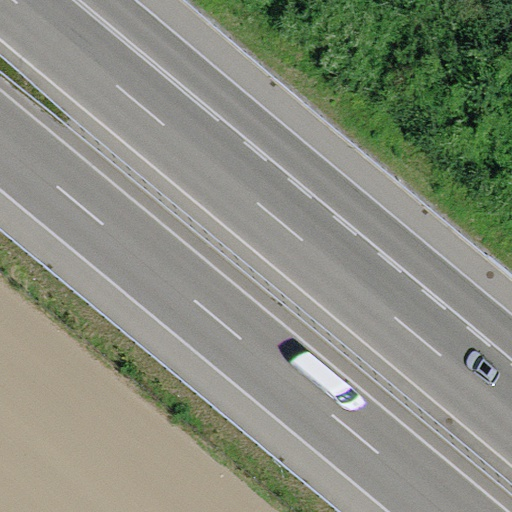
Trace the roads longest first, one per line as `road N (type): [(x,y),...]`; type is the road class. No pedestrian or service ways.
road 1 (motorway): [(0,138),(449,511)]
road 2 (motorway): [(511,414),(192,147)]
road 3 (motorway): [(192,147),(14,0)]
road 4 (motorway): [(192,147),(69,0)]
